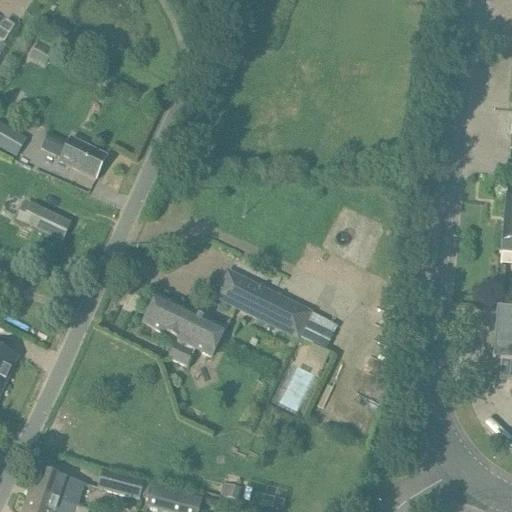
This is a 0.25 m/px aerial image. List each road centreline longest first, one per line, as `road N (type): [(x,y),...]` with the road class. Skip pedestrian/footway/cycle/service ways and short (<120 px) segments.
road 1 (unclassified): [(0,498),(179,103),(235,0)]
road 2 (unclassified): [(456,465),(432,414),(431,376),(462,0)]
